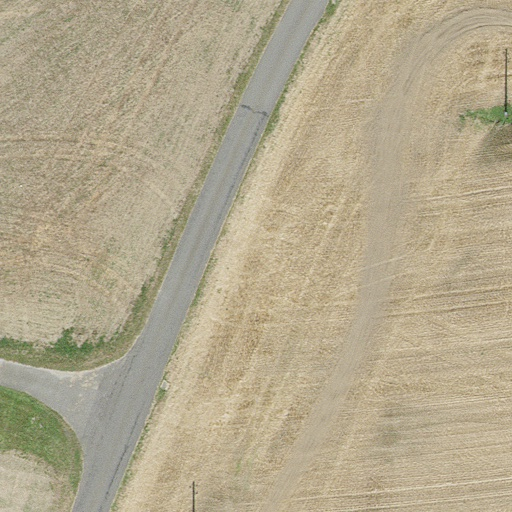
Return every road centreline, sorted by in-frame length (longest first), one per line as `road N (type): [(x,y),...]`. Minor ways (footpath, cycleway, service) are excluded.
road 1 (unclassified): [(310,0),(86,511)]
road 2 (track): [(130,403),(0,376)]
